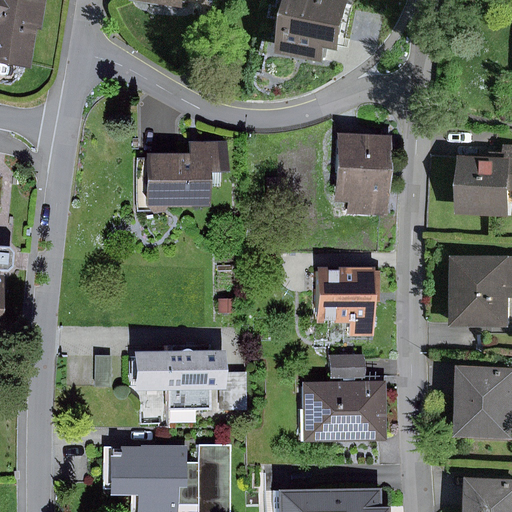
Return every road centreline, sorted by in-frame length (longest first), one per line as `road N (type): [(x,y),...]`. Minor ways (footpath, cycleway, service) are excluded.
road 1 (residential): [(424,511),(416,80)]
road 2 (residential): [(45,511),(49,326),(72,132)]
road 3 (residential): [(86,53),(121,60),(225,113),(258,119),(302,115),(386,78),(416,80)]
